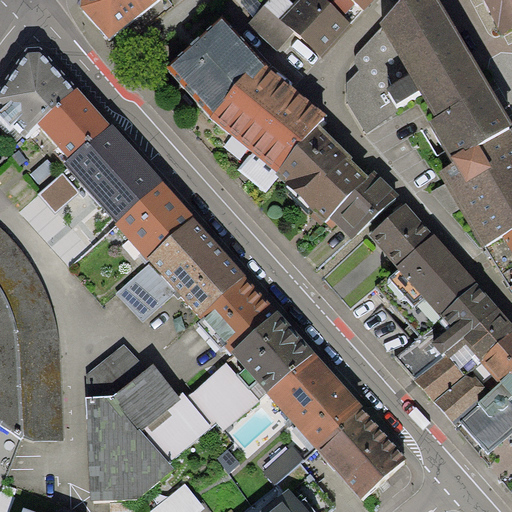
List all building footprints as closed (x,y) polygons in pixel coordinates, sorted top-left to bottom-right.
[(85,0),(84,12),(110,40),(160,0),(85,0)] [(320,55),(347,24),(320,0),(304,0),(294,11),(283,0),(277,0),(272,6),(269,3),(266,9),(294,34),(301,40),(302,38),(320,55)] [(320,0),(347,24),(369,0),(320,0)] [(457,169),(510,136),(429,0),(410,0),(383,29),(422,96),(440,125),(437,127),(433,129),(457,169)] [(511,0),(478,0),(496,37),(511,29),(511,0)] [(280,49),(294,34),(266,9),(253,24),(280,49)] [(278,175),(281,177),(318,133),(326,124),(267,75),(223,25),(170,73),(212,120),(255,155),(242,170),(266,191),(278,175)] [(422,96),(383,29),(359,54),(356,64),(362,73),(348,89),(348,105),(360,126),(393,105),(396,111),(422,96)] [(40,56),(28,57),(0,98),(0,109),(4,114),(0,117),(0,121),(10,133),(16,128),(28,140),(41,128),(76,96),(40,56)] [(110,133),(76,96),(41,128),(74,165),(110,133)] [(159,189),(110,133),(74,165),(70,169),(86,187),(84,188),(101,207),(103,206),(119,224),(159,189)] [(332,219),(365,185),(347,164),(348,163),(318,133),(281,177),(327,224),(332,219)] [(511,139),(510,136),(457,169),(444,177),(451,188),(442,194),(451,209),(460,204),(466,216),(467,215),(488,250),(511,237),(511,139)] [(395,201),(372,178),(365,185),(332,219),(354,239),(395,201)] [(193,226),(159,189),(119,224),(118,226),(152,264),(193,226)] [(399,269),(431,241),(401,207),(394,213),(398,217),(372,238),(399,269)] [(99,242),(79,220),(57,240),(78,263),(99,242)] [(242,281),(193,226),(152,264),(176,291),(201,318),(242,281)] [(0,291),(3,295),(7,302),(10,311),(14,320),(16,327),(18,337),(19,346),(20,356),(21,366),(24,438),(35,442),(57,442),(53,348),(52,335),(50,325),(48,315),(45,305),(39,290),(35,282),(30,273),(24,264),(19,257),(10,247),(5,242),(0,236),(0,291)] [(511,237),(488,250),(511,289),(511,237)] [(444,319),(475,292),(431,241),(399,269),(444,319)] [(152,264),(119,294),(144,321),(176,291),(152,264)] [(444,319),(399,269),(375,288),(419,339),(444,319)] [(277,320),(242,281),(201,318),(236,357),(277,320)] [(0,425),(21,441),(24,438),(21,366),(20,356),(19,346),(18,337),(16,327),(14,320),(10,311),(7,302),(3,295),(0,291),(0,425)] [(495,313),(475,292),(444,319),(463,341),(495,313)] [(511,336),(511,332),(495,313),(463,341),(483,362),(511,336)] [(414,382),(463,341),(444,319),(419,339),(394,359),(414,382)] [(313,359),(277,320),(236,357),(248,370),(239,379),(250,392),(259,384),(269,395),(313,359)] [(511,336),(483,362),(503,385),(511,377),(511,336)] [(435,404),(483,362),(463,341),(414,382),(435,404)] [(89,377),(91,401),(114,401),(148,374),(124,349),(89,377)] [(359,412),(313,359),(269,395),(268,396),(317,450),(359,412)] [(503,385),(483,362),(435,404),(457,428),(461,424),(503,385)] [(239,379),(229,369),(197,398),(198,399),(219,423),(224,431),(260,403),(250,392),(239,379)] [(114,401),(91,401),(95,505),(111,504),(138,503),(172,474),(165,465),(205,432),(211,439),(216,435),(211,429),(219,423),(198,399),(191,405),(183,396),(175,403),(150,372),(148,374),(114,401)] [(511,377),(503,385),(461,424),(489,456),(511,435),(511,377)] [(406,464),(359,412),(317,450),(364,501),(406,464)] [(293,452),(268,474),(278,486),(301,465),(303,463),(293,452)] [(277,486),(288,499),(298,511),(332,511),(336,509),(301,465),(278,486),(277,486)] [(185,486),(151,511),(195,511),(202,507),(185,486)] [(10,511),(16,498),(1,492),(0,495),(0,511),(10,511)] [(298,511),(288,499),(272,511),(298,511)] [(138,511),(138,503),(111,504),(111,511),(138,511)]
